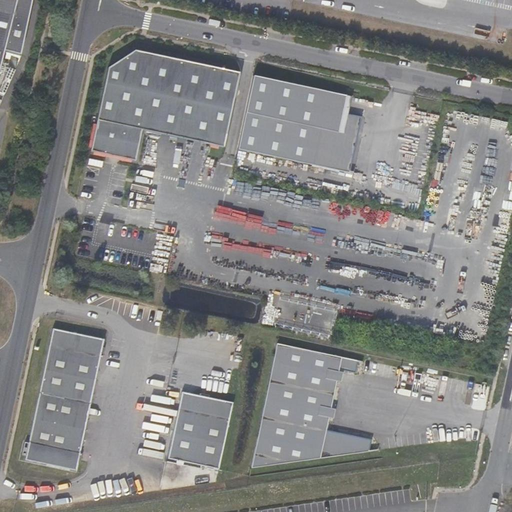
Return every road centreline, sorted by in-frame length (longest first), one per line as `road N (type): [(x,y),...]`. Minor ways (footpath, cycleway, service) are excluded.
road 1 (residential): [(0,430),(90,7)]
road 2 (residential): [(511,97),(90,7)]
road 3 (residential): [(486,511),(511,390)]
